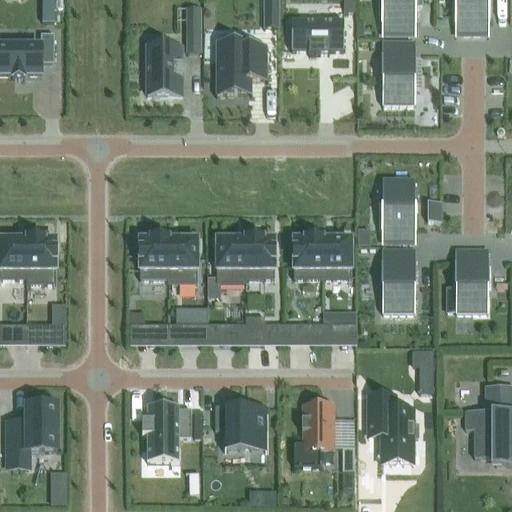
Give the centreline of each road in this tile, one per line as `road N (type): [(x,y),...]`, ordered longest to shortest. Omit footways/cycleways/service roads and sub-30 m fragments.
road 1 (residential): [(473,147),(97,151)]
road 2 (residential): [(348,383),(98,384)]
road 3 (residential): [(98,384),(97,151)]
road 4 (residential): [(98,511),(98,384)]
